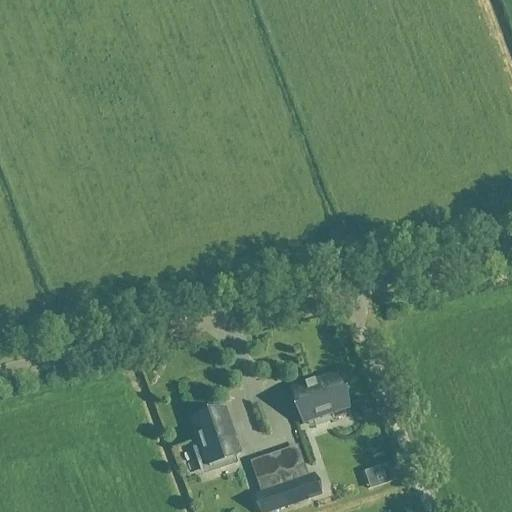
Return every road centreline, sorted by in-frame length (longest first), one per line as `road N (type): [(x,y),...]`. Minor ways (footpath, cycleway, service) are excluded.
road 1 (unclassified): [(0,374),(511,251)]
road 2 (unknown): [(343,291),(427,511)]
